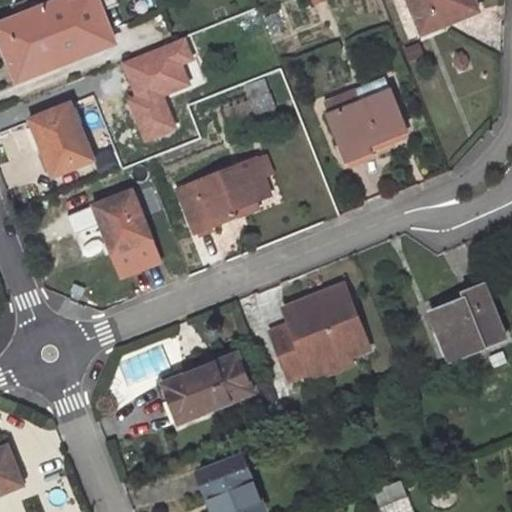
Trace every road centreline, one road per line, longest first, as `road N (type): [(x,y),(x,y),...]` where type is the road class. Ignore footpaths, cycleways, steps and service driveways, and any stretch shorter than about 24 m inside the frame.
road 1 (residential): [(511,150),(476,185),(49,352)]
road 2 (residential): [(111,511),(49,352)]
road 3 (residential): [(0,229),(49,352)]
